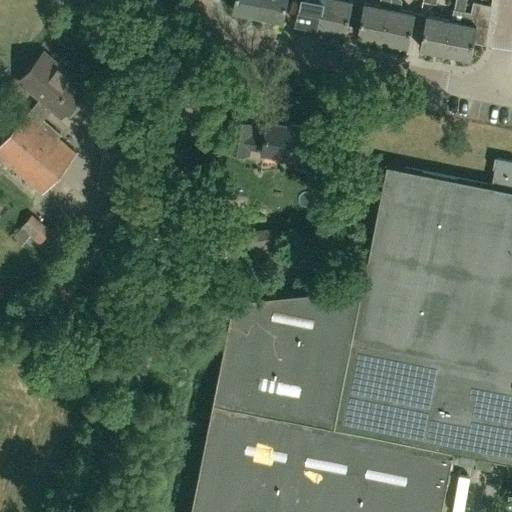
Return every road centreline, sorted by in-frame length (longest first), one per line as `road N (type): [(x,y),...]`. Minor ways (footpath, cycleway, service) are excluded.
road 1 (residential): [(85,511),(160,301),(196,90),(188,31)]
road 2 (residential): [(496,90),(227,32),(208,16)]
